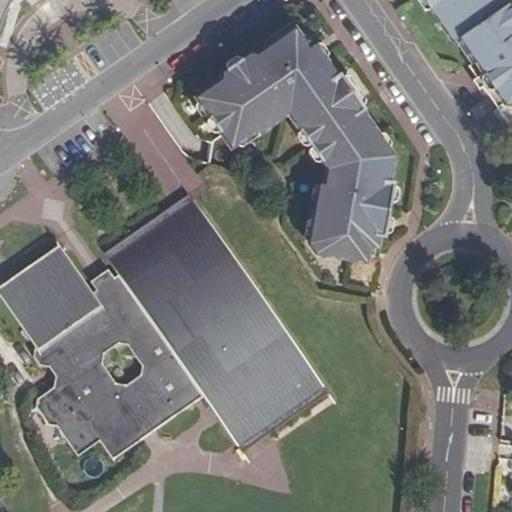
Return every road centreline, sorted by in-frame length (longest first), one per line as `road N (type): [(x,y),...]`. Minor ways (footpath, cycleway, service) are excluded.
road 1 (residential): [(0,158),(226,0)]
road 2 (residential): [(352,0),(465,167),(462,236)]
road 3 (residential): [(462,236),(440,238),(405,263),(394,304),(411,344),(450,363)]
road 4 (residential): [(450,363),(438,511)]
